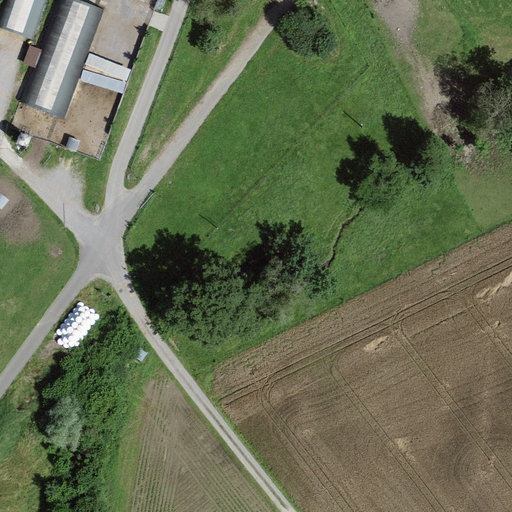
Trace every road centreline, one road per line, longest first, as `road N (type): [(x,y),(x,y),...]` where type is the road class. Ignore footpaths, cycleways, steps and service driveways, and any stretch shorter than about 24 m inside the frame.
road 1 (track): [(279,511),(98,251),(0,158)]
road 2 (unclassified): [(183,0),(113,182),(98,251),(0,387)]
